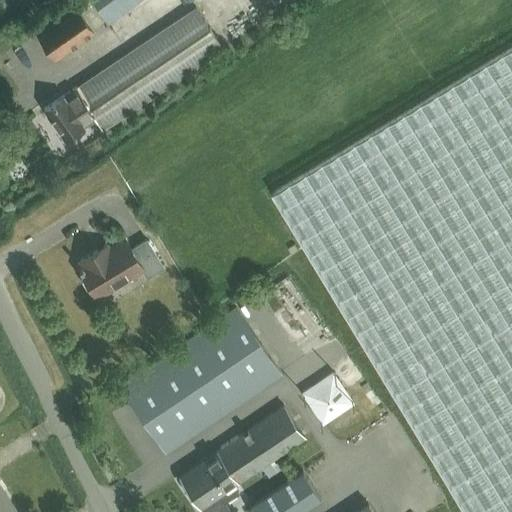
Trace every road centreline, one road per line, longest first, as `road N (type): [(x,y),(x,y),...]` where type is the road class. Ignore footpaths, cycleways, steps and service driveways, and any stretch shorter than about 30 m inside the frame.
road 1 (unknown): [(106,501),(293,384),(355,479)]
road 2 (residential): [(112,511),(0,300)]
road 3 (unknown): [(0,262),(109,199)]
